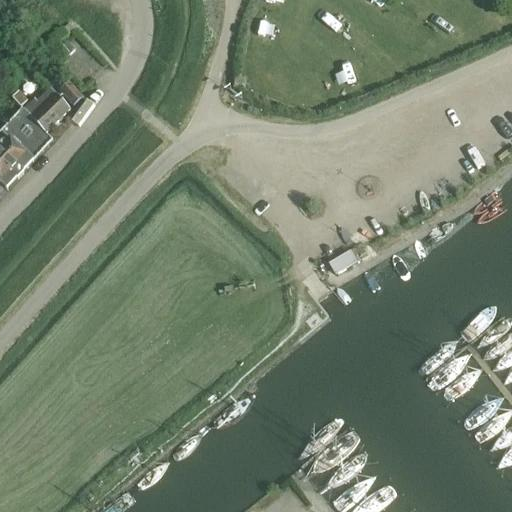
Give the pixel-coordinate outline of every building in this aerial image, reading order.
[(68,43),(60,51),(67,59),(76,52),(68,43)] [(69,84),(60,93),(74,108),(83,98),(70,84),(69,84)] [(24,109),(23,111),(46,135),(71,110),(51,90),(37,102),(35,100),(24,110),(24,109)] [(22,109),(29,103),(20,93),(13,100),(22,109)] [(23,111),(0,134),(0,137),(30,166),(53,141),(46,135),(23,111)] [(0,183),(7,190),(30,166),(0,137),(0,183)] [(352,253),(329,266),(336,277),(358,265),(352,253)]
